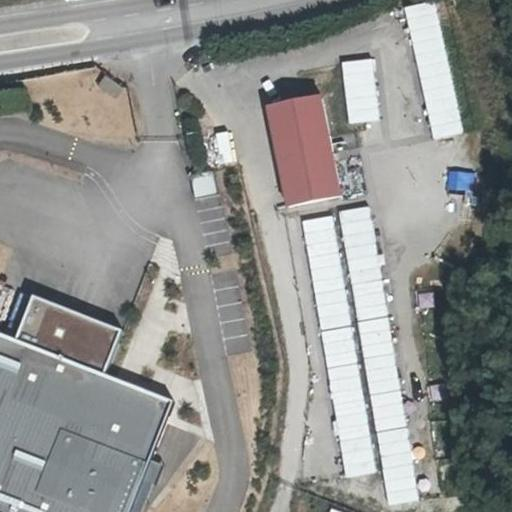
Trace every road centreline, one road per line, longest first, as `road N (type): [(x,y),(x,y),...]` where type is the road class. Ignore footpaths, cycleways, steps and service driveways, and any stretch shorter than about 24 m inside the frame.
road 1 (secondary): [(239,0),(0,40)]
road 2 (unknown): [(172,189),(141,193),(95,150),(68,138),(43,133),(0,141)]
